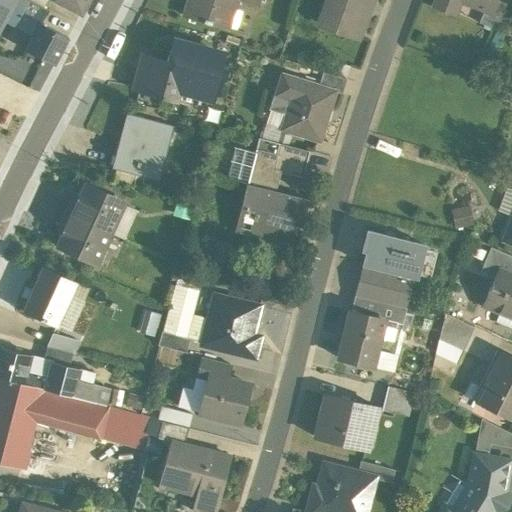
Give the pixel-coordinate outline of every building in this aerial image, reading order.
[(14,0),(0,0),(0,27),(2,24),(14,0)] [(14,0),(2,24),(13,30),(21,14),(20,14),(27,0),(26,0),(14,0)] [(88,0),(54,0),(81,14),(88,0)] [(190,0),(185,16),(203,21),(203,22),(210,24),(210,23),(223,27),(231,0),(241,0),(258,5),(259,0),(190,0)] [(371,0),(329,0),(321,23),(316,21),(315,23),(358,39),(371,0)] [(435,0),(433,5),(455,14),(459,0),(473,0),(485,4),(492,7),(494,0),(435,0)] [(496,0),(494,0),(492,7),(485,4),(478,23),(496,30),(507,4),(496,0)] [(13,30),(2,24),(0,27),(0,45),(23,57),(27,50),(26,49),(31,40),(13,30)] [(67,39),(39,24),(31,40),(26,49),(27,50),(54,64),(67,39)] [(216,52),(174,40),(169,61),(168,62),(184,66),(178,90),(179,91),(204,98),(208,83),(214,85),(218,67),(213,66),(216,52)] [(169,61),(143,54),(133,90),(176,102),(179,91),(178,90),(184,66),(168,62),(169,61)] [(349,67),(327,60),(323,72),(346,79),(349,67)] [(323,72),(322,72),(318,86),(335,91),(335,92),(341,94),(346,80),(346,79),(323,72)] [(318,86),(281,74),(275,94),(290,99),(280,130),(319,142),(335,92),(335,91),(318,86)] [(172,126),(126,114),(121,131),(127,133),(125,143),(122,142),(115,168),(158,180),(172,126)] [(309,152),(278,143),(276,154),(272,169),(274,170),(302,177),(309,152)] [(276,154),(255,149),(242,199),(247,200),(243,217),(258,220),(256,229),(273,233),(271,240),(282,243),(286,241),(288,240),(289,238),(290,237),(293,224),(300,226),(307,199),(269,190),(274,170),(272,169),(276,154)] [(123,202),(86,185),(81,196),(73,199),(66,214),(109,233),(123,202)] [(468,210),(452,214),(455,226),(470,223),(468,210)] [(109,233),(66,214),(60,227),(63,235),(58,246),(95,263),(109,233)] [(425,245),(366,231),(361,250),(365,251),(362,265),(413,277),(416,278),(417,275),(424,249),(425,245)] [(511,256),(490,247),(484,263),(498,269),(498,268),(511,273),(511,256)] [(436,252),(424,249),(417,275),(429,278),(436,252)] [(413,277),(362,265),(354,296),(405,308),(413,277)] [(28,301),(23,311),(56,326),(75,283),(42,268),(32,291),(28,301)] [(511,273),(498,268),(498,269),(482,307),(511,319),(511,273)] [(207,318),(192,314),(198,290),(174,284),(162,331),(189,338),(189,339),(201,342),(207,318)] [(32,291),(25,288),(20,297),(28,301),(32,291)] [(260,305),(213,293),(207,318),(201,342),(200,344),(255,358),(260,336),(253,334),(260,305)] [(405,308),(354,296),(350,311),(385,320),(383,327),(399,331),(405,308)] [(350,311),(338,358),(373,367),(383,327),(385,320),(350,311)] [(473,327),(444,313),(438,340),(462,351),(473,327)] [(162,331),(161,331),(157,345),(185,352),(189,339),(189,338),(162,331)] [(78,341),(52,334),(47,347),(71,353),(74,354),(78,341)] [(30,355),(0,347),(0,377),(23,384),(30,355)] [(71,353),(47,347),(43,359),(43,360),(52,362),(68,366),(71,353)] [(511,358),(500,353),(476,403),(511,420),(511,358)] [(43,359),(30,355),(23,384),(41,389),(45,390),(52,362),(43,360),(43,359)] [(229,364),(202,357),(197,378),(208,381),(208,380),(223,384),(224,378),(226,378),(229,364)] [(68,366),(52,362),(45,390),(69,396),(72,384),(63,381),(68,366)] [(23,384),(0,377),(0,463),(20,469),(25,450),(33,421),(41,389),(23,384)] [(226,378),(224,378),(223,384),(208,380),(208,381),(200,412),(238,422),(248,384),(226,378)] [(89,385),(72,384),(69,396),(93,402),(97,387),(89,385)] [(414,393),(388,387),(382,410),(408,417),(414,393)] [(45,390),(41,389),(33,421),(101,438),(109,407),(69,396),(45,390)] [(378,408),(324,395),(314,437),(368,450),(378,408)] [(151,418),(109,407),(101,438),(142,450),(151,418)] [(483,420),(477,450),(488,452),(494,426),(483,420)] [(188,428),(162,421),(157,438),(170,441),(170,440),(184,443),(188,428)] [(184,443),(170,440),(170,441),(158,484),(195,495),(194,498),(215,504),(229,455),(184,443)] [(509,462),(474,456),(468,487),(463,494),(465,500),(463,503),(478,511),(494,511),(495,511),(501,511),(511,497),(503,492),(509,462)] [(395,470),(361,461),(358,473),(375,477),(374,479),(392,483),(395,470)] [(358,473),(325,464),(318,487),(314,486),(308,507),(327,511),(359,511),(360,511),(364,511),(374,479),(375,477),(358,473)] [(458,511),(438,500),(435,504),(441,508),(438,511),(478,511),(463,503),(458,511)] [(53,511),(39,508),(22,503),(19,511),(55,511),(53,511)]
